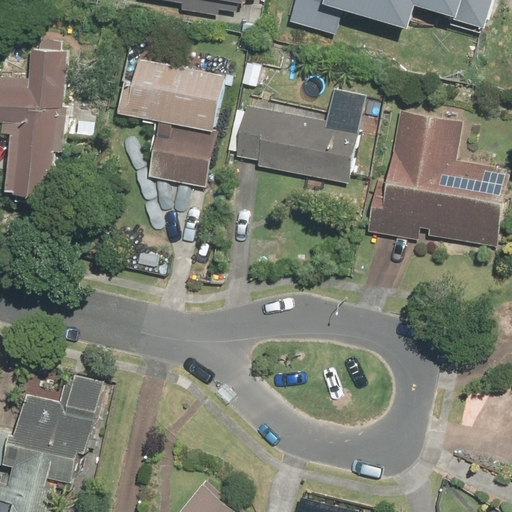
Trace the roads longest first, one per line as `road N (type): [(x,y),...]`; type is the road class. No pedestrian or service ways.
road 1 (residential): [(176,331),(294,309),(412,335),(422,360),(407,442),(383,458),(279,426)]
road 2 (residential): [(0,292),(176,331)]
road 3 (residential): [(279,426),(176,331)]
